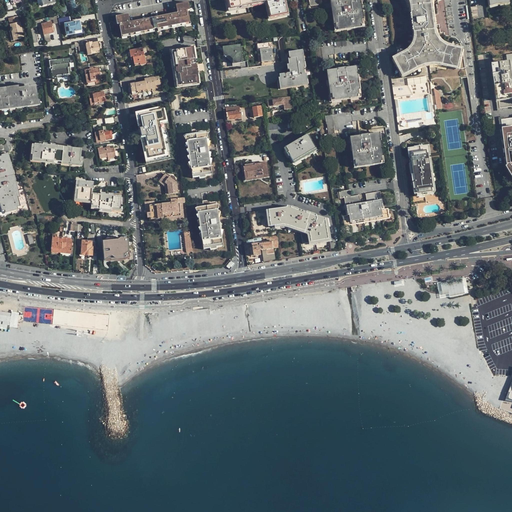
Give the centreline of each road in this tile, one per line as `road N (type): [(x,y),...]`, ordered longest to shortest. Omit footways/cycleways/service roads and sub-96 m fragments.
road 1 (primary): [(0,283),(171,296),(411,260)]
road 2 (residential): [(202,0),(244,277)]
road 3 (residential): [(374,0),(402,203)]
road 4 (residential): [(100,4),(132,175)]
road 5 (primary): [(408,246),(244,277)]
road 6 (primary): [(139,286),(0,271)]
